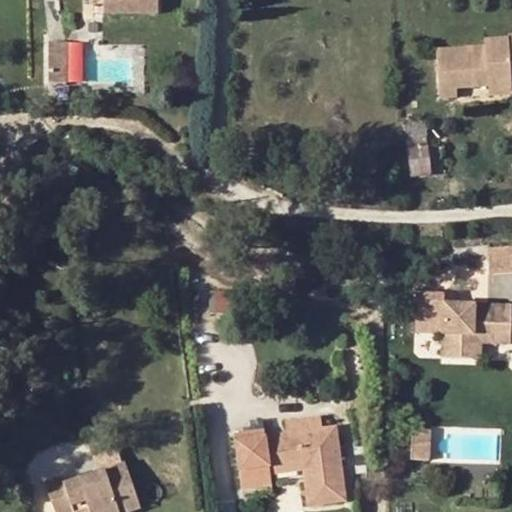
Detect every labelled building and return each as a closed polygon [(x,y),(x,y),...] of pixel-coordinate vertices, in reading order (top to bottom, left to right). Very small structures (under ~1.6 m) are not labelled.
[(134,0),(104,0),(104,12),(158,12),(157,5),(135,4),(134,0)] [(511,76),(508,37),(485,40),(485,46),(438,49),(441,98),(458,97),(456,88),(489,85),(489,78),(511,77),(511,76)] [(48,75),(66,74),(66,43),(48,43),(48,75)] [(490,95),(511,93),(511,87),(511,77),(489,78),(489,85),(490,95)] [(408,146),(427,143),(425,124),(405,127),(408,146)] [(427,143),(408,146),(412,176),(431,173),(427,143)] [(511,268),(511,244),(490,246),(491,269),(511,268)] [(510,339),(511,338),(511,303),(444,299),(444,291),(417,289),(414,328),(442,330),(441,351),(479,355),(480,336),(510,339)] [(300,459),(302,468),(307,500),(346,495),(337,427),(322,429),(321,416),(285,421),(287,433),(266,435),(265,429),(235,433),(243,488),(272,484),(270,473),(269,464),(300,459)] [(422,421),(421,449),(438,450),(440,421),(422,421)] [(269,464),(270,473),(302,468),(300,459),(269,464)] [(86,500),(89,511),(128,511),(140,508),(124,463),(65,483),(62,476),(46,482),(56,511),(74,511),(72,505),(86,500)] [(346,495),(307,500),(308,506),(347,500),(346,495)] [(72,505),(74,511),(89,511),(86,500),(72,505)]
